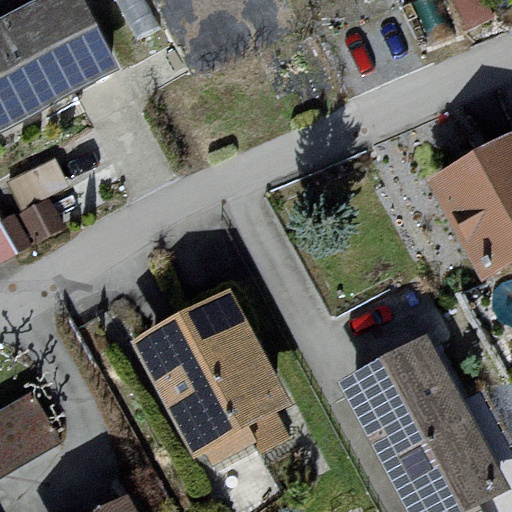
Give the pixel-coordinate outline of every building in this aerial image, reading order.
[(76,0),(69,0),(0,31),(0,145),(119,91),(76,0)] [(511,148),(435,188),(487,289),(511,276),(511,148)] [(0,260),(26,245),(0,200),(0,260)] [(235,303),(141,356),(206,469),(300,415),(235,303)] [(346,393),(410,511),(484,511),(511,497),(511,485),(436,344),(346,393)] [(35,396),(0,415),(0,482),(64,447),(35,396)]
